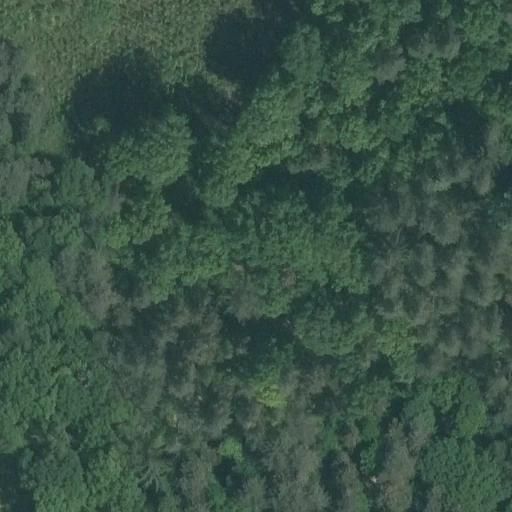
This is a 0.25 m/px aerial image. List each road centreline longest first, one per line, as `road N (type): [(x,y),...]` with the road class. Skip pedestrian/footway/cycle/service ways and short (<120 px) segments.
road 1 (track): [(504,511),(303,168)]
road 2 (track): [(261,189),(511,44)]
road 3 (track): [(0,261),(261,189)]
